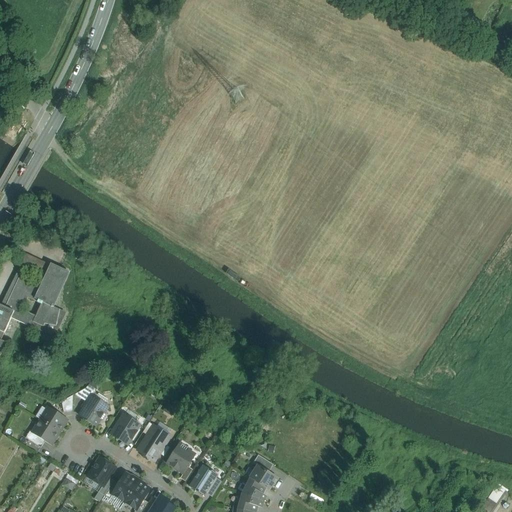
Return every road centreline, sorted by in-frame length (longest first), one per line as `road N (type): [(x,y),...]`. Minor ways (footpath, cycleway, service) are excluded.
road 1 (residential): [(67,463),(85,434),(181,496),(190,511)]
road 2 (secondary): [(51,128),(108,0)]
